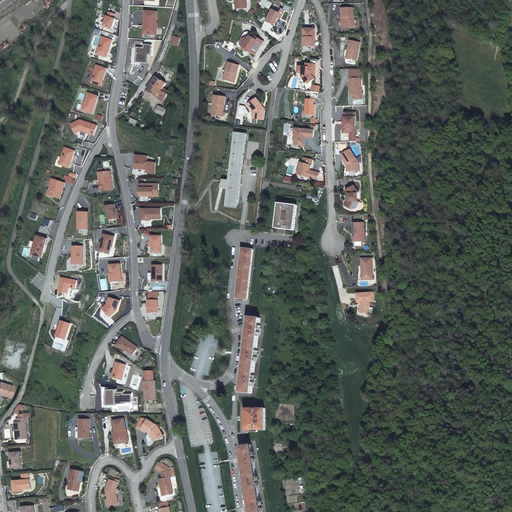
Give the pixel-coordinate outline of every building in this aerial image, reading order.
[(237,0),(238,9),(247,8),(246,0),(237,0)] [(354,8),(342,8),(342,17),(344,17),(344,27),(355,27),(354,8)] [(280,13),(272,10),(267,21),(275,25),(278,18),(282,19),(283,16),(286,11),(282,9),(280,13)] [(116,13),(110,11),(105,25),(113,28),(116,18),(114,18),(116,13)] [(158,12),(146,11),(145,34),(157,34),(158,12)] [(315,29),(304,29),(304,46),(314,46),(314,38),(315,38),(315,29)] [(241,45),(242,49),(245,51),(245,50),(247,48),(252,52),(256,48),(261,51),(266,44),(258,38),(256,40),(253,38),(255,36),(251,34),(248,33),(241,45)] [(103,36),(97,53),(107,57),(113,40),(103,36)] [(182,39),(174,37),(172,44),(180,46),(182,39)] [(350,50),(348,59),(357,61),(361,43),(351,40),(349,49),(350,50)] [(144,47),(138,47),(137,62),(149,62),(150,55),(152,55),(152,45),(144,44),(144,47)] [(247,48),(245,50),(250,53),(251,52),(257,57),(261,51),(256,48),(252,52),(247,48)] [(226,79),(235,82),(240,65),(229,62),(227,70),(228,71),(226,79)] [(315,78),(313,76),(315,75),(315,71),(316,65),(307,64),(307,67),(302,67),(300,68),(300,72),(301,73),(303,74),(303,77),(308,83),(310,83),(316,78),(315,78)] [(98,65),(92,82),(102,85),(107,68),(98,65)] [(350,69),(351,78),(362,78),(361,68),(350,69)] [(166,83),(156,76),(156,77),(152,83),(159,88),(167,93),(170,95),(171,92),(163,87),(166,83)] [(362,78),(351,78),(351,87),(353,87),(354,95),(363,94),(362,78)] [(152,83),(147,90),(155,95),(157,97),(158,96),(163,99),(167,93),(159,88),(152,83)] [(89,92),(84,109),(93,113),(99,95),(89,92)] [(217,94),(214,113),(223,114),(224,106),(226,106),(228,96),(217,94)] [(258,117),(258,118),(264,119),(265,108),(264,108),(261,105),(263,104),(257,97),(249,104),(255,111),(254,117),(258,117)] [(315,99),(307,99),(306,114),(315,115),(316,105),(314,104),(315,99)] [(165,115),(167,108),(160,105),(157,112),(165,115)] [(353,112),(345,113),(345,133),(350,133),(356,132),(355,117),(353,117),(353,112)] [(81,119),(72,124),(76,133),(81,130),(95,135),(98,125),(81,119)] [(297,128),(291,128),(290,140),(288,140),(288,144),(297,145),(298,141),(296,140),(297,128)] [(297,145),(305,146),(306,137),(313,138),(314,130),(297,128),(296,140),(298,141),(297,145)] [(247,133),(238,132),(236,142),(234,156),(232,172),(231,185),(229,185),(229,188),(228,192),(227,206),(234,207),(238,208),(246,147),(247,133)] [(236,142),(238,132),(236,132),(230,180),(230,183),(229,185),(231,185),(232,172),(234,156),(236,142)] [(66,147),(60,164),(69,167),(75,150),(66,147)] [(350,149),(341,155),(346,164),(349,163),(350,165),(349,166),(349,172),(359,171),(358,163),(350,149)] [(149,156),(137,155),(136,163),(134,164),(134,171),(155,173),(156,162),(149,161),(149,156)] [(303,162),(301,162),(299,170),(300,170),(299,174),(318,179),(320,172),(310,170),(313,159),(304,157),(303,162)] [(101,171),(102,184),(101,184),(102,190),(113,189),(111,170),(101,171)] [(66,182),(52,178),(51,183),(53,183),(50,190),(49,189),(47,194),(60,198),(66,182)] [(229,188),(229,185),(230,183),(230,180),(224,179),(221,187),(229,188)] [(159,183),(141,183),(141,196),(154,195),(154,189),(159,189),(159,183)] [(354,185),(347,189),(349,193),(349,196),(349,201),(347,206),(352,208),(356,207),(360,201),(358,200),(357,193),(359,192),(354,185)] [(295,229),(298,204),(280,202),(277,227),(295,229)] [(116,204),(106,205),(107,210),(108,210),(110,219),(120,218),(119,212),(118,212),(118,210),(119,210),(118,208),(117,208),(116,204)] [(161,208),(143,208),(143,219),(150,219),(150,218),(161,218),(161,208)] [(79,211),(78,229),(88,229),(88,211),(79,211)] [(363,223),(353,224),(354,234),(355,234),(355,241),(364,241),(363,223)] [(116,236),(105,234),(103,243),(102,242),(100,251),(110,253),(112,246),(113,247),(116,236)] [(46,238),(38,235),(36,241),(31,240),(29,247),(34,248),(32,255),(40,257),(42,250),(44,251),(46,244),(44,244),(46,238)] [(162,235),(152,235),(152,243),(153,243),(153,252),(162,252),(162,235)] [(83,245),(73,245),(73,264),(83,264),(83,245)] [(248,299),(254,249),(251,249),(243,248),(237,298),(248,299)] [(372,257),(362,257),(362,270),(363,270),(364,278),(373,278),(372,257)] [(121,263),(110,264),(111,273),(110,273),(111,282),(121,281),(121,274),(122,274),(121,263)] [(164,265),(153,264),(153,281),(164,281),(164,265)] [(62,277),(60,291),(68,293),(69,287),(76,289),(77,280),(62,277)] [(374,291),(358,292),(358,301),(363,301),(363,303),(362,303),(361,311),(369,313),(371,305),(370,300),(374,300),(374,291)] [(150,300),(149,300),(149,312),(160,313),(160,300),(160,295),(150,295),(150,300)] [(107,307),(104,310),(110,317),(117,310),(121,301),(110,298),(107,307)] [(261,318),(250,316),(248,328),(241,391),(252,393),(261,318)] [(61,321),(56,336),(65,339),(70,324),(61,321)] [(123,336),(117,345),(124,350),(125,349),(133,355),(138,348),(138,347),(123,336)] [(117,362),(113,376),(122,379),(126,364),(117,362)] [(155,371),(146,372),(147,378),(147,381),(145,381),(146,400),(158,399),(157,381),(155,381),(155,371)] [(10,398),(13,387),(0,382),(0,393),(4,395),(3,396),(10,398)] [(20,404),(14,411),(18,416),(25,405),(20,404)] [(266,429),(266,407),(261,407),(246,407),(246,429),(266,429)] [(17,432),(17,440),(27,439),(26,424),(27,424),(27,419),(29,419),(28,415),(18,416),(18,419),(16,420),(17,424),(15,424),(15,432),(17,432)] [(117,442),(128,439),(126,429),(124,417),(113,420),(115,431),(117,442)] [(160,435),(163,433),(159,424),(149,419),(142,430),(147,432),(148,431),(151,433),(155,441),(160,438),(160,435)] [(75,432),(78,444),(87,441),(83,423),(73,425),(75,432)] [(129,441),(128,439),(117,442),(115,431),(113,431),(116,444),(129,441)] [(262,511),(252,444),(241,446),(241,447),(251,511),(262,511)] [(22,469),(20,454),(10,455),(11,470),(22,469)] [(160,478),(161,486),(163,486),(164,495),(173,493),(170,476),(172,476),(170,470),(167,470),(170,467),(160,460),(159,461),(159,462),(158,464),(156,467),(161,471),(163,478),(160,478)] [(72,480),(71,489),(81,490),(82,482),(84,482),(85,471),(73,470),(71,480),(72,480)] [(21,481),(12,482),(14,493),(22,492),(22,490),(29,490),(29,481),(28,481),(27,476),(21,477),(21,481)] [(110,477),(107,488),(108,489),(108,491),(110,491),(108,495),(111,505),(120,503),(118,492),(119,489),(118,489),(118,488),(117,488),(119,480),(110,477)]
